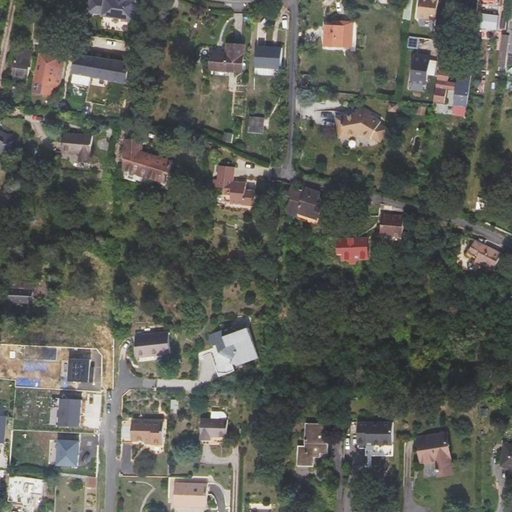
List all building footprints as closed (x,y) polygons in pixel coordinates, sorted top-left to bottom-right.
[(90,0),(89,12),(104,14),(104,16),(121,18),(123,22),(129,22),(133,19),(134,20),(136,1),(129,0),(90,0)] [(411,21),(413,0),(405,0),(403,20),(411,21)] [(420,0),(418,17),(436,20),(438,0),(420,0)] [(496,36),(497,17),(488,16),(487,35),(496,36)] [(353,47),(354,22),(334,21),(334,26),(326,26),(325,46),(353,47)] [(228,44),(227,54),(213,53),(211,70),(243,71),(245,45),(228,44)] [(257,46),(256,68),(270,69),(281,69),(283,47),(257,46)] [(18,48),(14,86),(21,87),(22,83),(30,83),(31,67),(30,67),(32,49),(18,48)] [(132,61),(77,53),(74,74),(129,82),(132,61)] [(46,54),(44,62),(38,60),(33,92),(44,94),(54,95),(55,88),(61,89),(65,68),(58,67),(57,64),(59,57),(46,54)] [(410,83),(427,85),(430,61),(420,60),(413,59),(410,83)] [(448,76),(449,68),(439,67),(438,74),(448,76)] [(444,103),(448,76),(438,74),(435,102),(444,103)] [(466,116),(471,75),(459,74),(453,115),(466,116)] [(390,103),(389,111),(397,112),(397,104),(390,103)] [(250,132),(264,133),(265,117),(251,116),(250,132)] [(365,122),(360,118),(354,119),(338,123),(340,133),(335,134),(337,145),(356,140),(364,147),(365,145),(375,134),(377,132),(365,122)] [(0,128),(0,152),(3,154),(6,151),(14,152),(16,134),(9,134),(0,128)] [(81,154),(80,159),(92,160),(94,135),(65,133),(64,153),(81,154)] [(383,140),(375,134),(365,145),(373,152),(383,140)] [(127,168),(169,180),(171,171),(175,159),(149,152),(144,150),(144,138),(128,138),(127,168)] [(218,179),(217,187),(226,187),(225,194),(233,195),(231,204),(254,206),(256,189),(247,189),(247,182),(235,180),(236,167),(220,165),(218,179)] [(175,173),(171,171),(169,180),(127,168),(127,174),(171,187),(175,173)] [(298,219),(317,225),(324,206),(318,203),(322,193),(307,188),(306,189),(294,185),(290,194),(294,196),(289,212),(299,215),(298,219)] [(383,235),(403,236),(405,216),(385,214),(383,235)] [(411,232),(411,241),(421,242),(421,231),(411,232)] [(374,259),(373,237),(341,240),(342,255),(346,255),(346,261),(353,261),(356,264),(361,263),(364,260),(374,259)] [(470,249),(471,250),(479,254),(478,258),(476,262),(493,271),(503,252),(475,239),(470,249)] [(13,282),(11,301),(15,301),(31,303),(32,283),(13,282)] [(466,293),(464,305),(473,306),(474,294),(466,293)] [(210,335),(213,346),(217,346),(220,353),(234,360),(233,363),(239,366),(260,358),(248,328),(240,331),(230,327),(210,335)] [(168,332),(135,335),(137,350),(137,358),(171,354),(168,332)] [(124,335),(126,351),(137,350),(135,335),(135,334),(124,335)] [(69,383),(89,384),(89,359),(69,359),(69,383)] [(413,371),(404,371),(403,372),(403,382),(412,382),(413,371)] [(395,381),(403,382),(403,372),(396,372),(395,381)] [(65,424),(85,424),(85,400),(65,400),(65,424)] [(201,419),(201,436),(212,437),(228,437),(228,419),(226,419),(226,416),(226,415),(225,414),(224,414),(224,413),(223,413),(223,412),(222,412),(221,412),(221,411),(211,411),(211,419),(201,419)] [(137,441),(146,441),(153,441),(153,444),(164,444),(165,422),(123,421),(122,444),(133,444),(133,440),(133,431),(137,431),(137,441)] [(394,422),(359,422),(358,444),(366,444),(366,455),(393,456),(394,422)] [(306,423),(306,446),(299,445),(298,466),(315,466),(315,457),(322,457),(322,453),(329,453),(329,424),(306,423)] [(418,438),(422,463),(437,461),(440,476),(454,474),(448,433),(418,438)] [(63,466),(83,466),(83,441),(63,441),(63,466)] [(502,466),(511,467),(511,445),(505,444),(502,466)] [(13,475),(11,491),(12,491),(32,494),(45,496),(47,477),(25,473),(24,477),(13,475)] [(89,487),(98,488),(99,477),(89,476),(89,487)] [(175,506),(208,507),(209,483),(176,482),(175,506)] [(32,494),(12,491),(10,501),(31,504),(32,494)]
